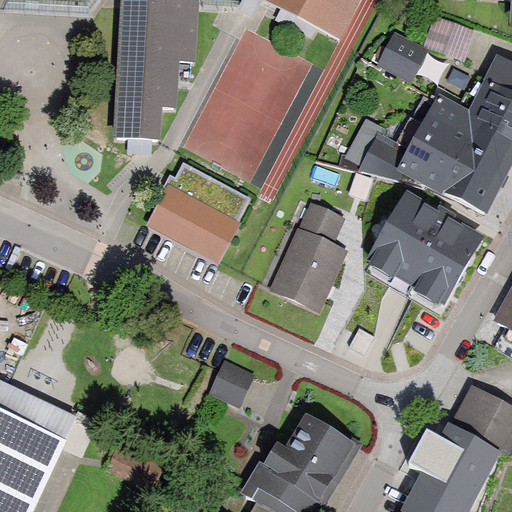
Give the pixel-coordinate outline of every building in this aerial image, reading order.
[(113,0),(109,144),(155,145),(156,112),(172,112),(173,66),(191,67),(192,0),(113,0)] [(355,0),(254,0),(334,41),(355,0)] [(388,0),(421,15),(428,0),(388,0)] [(467,66),(478,35),(437,21),(426,52),(467,66)] [(395,37),(380,71),(416,87),(431,53),(395,37)] [(511,60),(498,52),(468,106),(511,130),(511,60)] [(511,130),(468,106),(435,88),(388,169),(416,183),(478,215),(511,154),(511,130)] [(221,269),(255,204),(185,167),(150,232),(221,269)] [(357,292),(416,324),(478,215),(416,183),(357,292)] [(304,203),(266,296),(316,317),(354,223),(304,203)] [(511,290),(481,342),(510,360),(511,357),(511,290)] [(249,370),(225,358),(212,383),(237,395),(249,370)] [(0,511),(24,511),(69,415),(22,394),(24,388),(0,377),(0,511)] [(511,404),(469,383),(398,511),(470,511),(507,442),(511,445),(511,404)] [(310,511),(351,442),(299,412),(254,493),(289,511),(310,511)] [(289,511),(254,493),(243,511),(289,511)]
